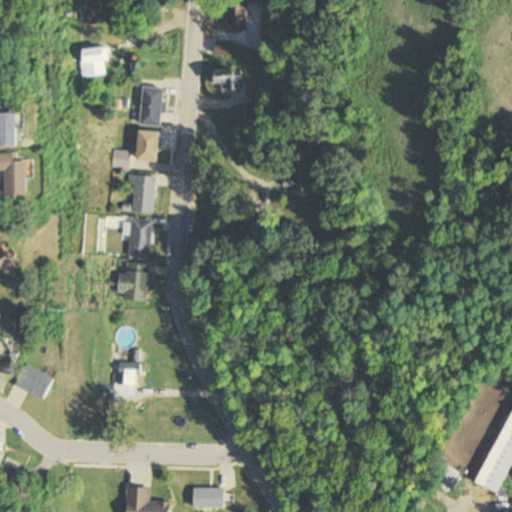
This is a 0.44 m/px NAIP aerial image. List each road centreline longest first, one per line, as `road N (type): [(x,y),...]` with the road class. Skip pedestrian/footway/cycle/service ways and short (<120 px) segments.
road 1 (tertiary): [(186,0),(177,277),(231,425),(286,511)]
road 2 (residential): [(0,409),(66,452),(222,458),(246,448)]
